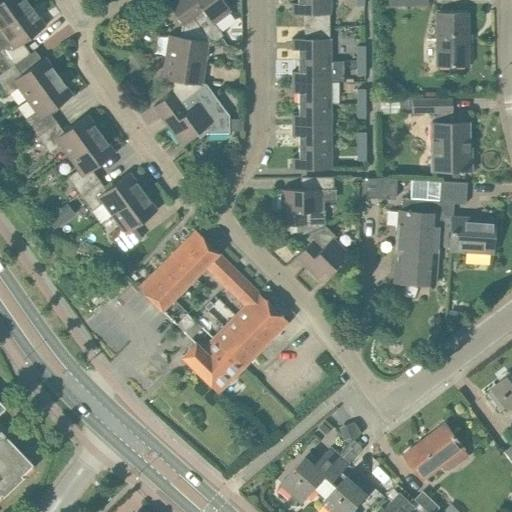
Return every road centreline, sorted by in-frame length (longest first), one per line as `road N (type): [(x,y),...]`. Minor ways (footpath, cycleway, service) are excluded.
road 1 (residential): [(405,396),(379,397),(360,379),(298,294),(225,221),(219,195)]
road 2 (residential): [(219,195),(195,196),(177,184),(84,59),(83,28)]
road 3 (residential): [(219,195),(242,173),(259,136),(257,0)]
road 4 (primary): [(121,416),(77,373),(0,268)]
road 5 (primary): [(0,309),(107,434)]
road 6 (primary): [(228,511),(121,416)]
road 7 (residential): [(405,396),(511,317)]
